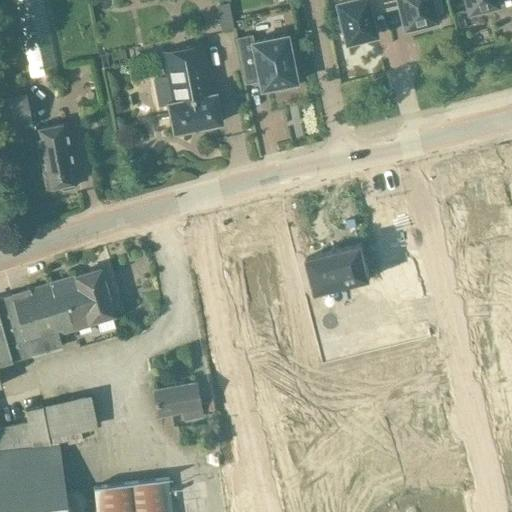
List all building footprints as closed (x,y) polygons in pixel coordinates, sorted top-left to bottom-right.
[(11,0),(28,77),(60,71),(45,0),(11,0)] [(343,30),(346,42),(375,35),(368,8),(383,4),(382,2),(381,0),(349,0),(336,3),(339,15),(333,17),(337,31),(343,30)] [(381,0),(383,4),(384,11),(385,10),(383,2),(390,0),(397,0),(404,28),(418,24),(419,28),(433,24),(432,21),(435,20),(433,13),(441,11),(438,0),(381,0)] [(464,0),(468,12),(473,11),(474,13),(492,9),(491,6),(497,5),(495,0),(464,0)] [(229,2),(217,4),(222,30),(234,28),(229,2)] [(236,38),(242,72),(256,69),(260,89),(278,85),(279,90),(295,87),(294,82),(295,81),(285,33),(251,40),(249,34),(236,38)] [(155,85),(159,103),(166,102),(173,132),(220,122),(214,92),(211,93),(201,44),(161,52),(161,54),(171,52),(173,60),(172,61),(172,62),(163,64),(167,83),(155,85)] [(0,129),(32,123),(26,93),(0,97),(0,129)] [(75,183),(64,123),(33,129),(45,189),(59,186),(61,190),(74,188),(74,183),(75,183)] [(485,180),(456,187),(460,203),(457,204),(460,218),(463,218),(467,232),(496,225),(498,235),(511,231),(511,223),(507,203),(491,207),(485,180)] [(362,243),(307,257),(316,291),(330,288),(336,310),(383,298),(384,303),(412,296),(404,265),(376,271),(377,275),(370,277),(362,243)] [(505,283),(478,289),(484,314),(482,314),(482,315),(511,308),(511,267),(502,270),(505,283)] [(29,289),(8,295),(26,356),(62,345),(58,334),(90,325),(89,321),(95,319),(99,331),(115,327),(111,314),(113,314),(99,268),(75,275),(29,289)] [(276,273),(248,281),(259,326),(287,318),(276,273)] [(0,363),(26,356),(8,295),(0,297),(0,385),(1,385),(0,383),(0,363)] [(511,308),(482,315),(488,341),(511,335),(511,308)] [(398,353),(356,363),(360,383),(385,377),(389,395),(433,385),(427,361),(402,367),(398,353)] [(511,370),(498,374),(504,398),(503,398),(503,399),(511,397),(511,370)] [(203,416),(197,381),(155,389),(160,415),(184,410),(186,419),(203,416)] [(299,383),(262,392),(267,415),(269,415),(269,414),(304,405),(299,383)] [(345,383),(333,386),(334,390),(338,389),(340,397),(348,395),(345,383)] [(394,413),(369,419),(374,439),(416,428),(413,414),(438,408),(433,385),(389,395),(394,413)] [(90,393),(37,406),(45,444),(58,442),(82,436),(80,431),(97,428),(90,393)] [(348,395),(340,397),(343,409),(350,407),(348,395)] [(511,397),(503,399),(506,413),(507,412),(510,425),(511,424),(511,397)] [(304,405),(269,414),(269,415),(273,430),(308,422),(304,405)] [(0,449),(45,446),(45,444),(37,406),(25,409),(27,422),(0,426),(0,449)] [(353,416),(345,418),(348,430),(355,428),(353,416)] [(308,422),(273,430),(277,446),(312,438),(308,422)] [(355,428),(348,430),(350,441),(358,439),(355,428)] [(312,438),(277,446),(281,463),(316,454),(312,438)] [(419,438),(376,449),(381,468),(405,462),(410,480),(453,470),(457,469),(453,452),(449,453),(448,447),(422,453),(419,438)] [(0,511),(67,511),(58,445),(45,446),(0,449),(0,511)] [(360,449),(353,451),(355,462),(363,460),(360,449)] [(316,454),(281,463),(285,479),(320,471),(316,454)] [(363,460),(355,462),(358,474),(366,472),(363,460)] [(414,499),(389,504),(390,511),(436,511),(433,499),(459,493),(457,488),(461,487),(457,469),(453,470),(410,480),(414,499)] [(320,471),(285,479),(289,495),(323,487),(320,471)] [(170,511),(167,479),(95,487),(97,511),(170,511)] [(368,481),(360,483),(363,495),(371,493),(368,481)] [(323,487),(289,495),(292,511),(327,503),(323,487)] [(371,493),(363,495),(366,507),(374,505),(371,493)] [(329,511),(327,503),(292,511),(329,511)]
